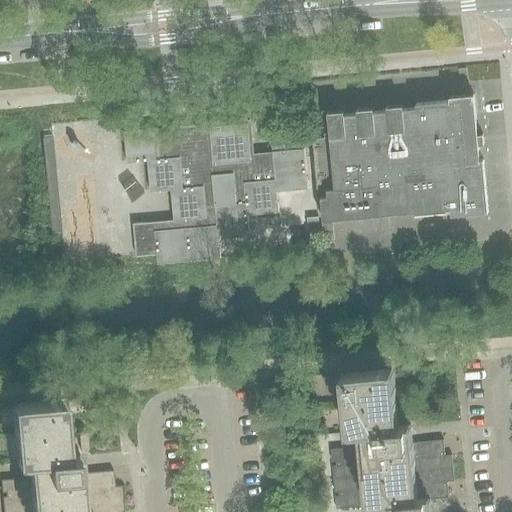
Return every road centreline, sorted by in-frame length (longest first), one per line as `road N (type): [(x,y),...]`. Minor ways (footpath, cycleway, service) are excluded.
road 1 (residential): [(229,511),(219,401),(166,406),(153,420),(157,511)]
road 2 (secondary): [(223,19),(390,3)]
road 3 (secondary): [(72,32),(167,40),(223,19)]
road 4 (secondary): [(223,19),(148,17),(72,32)]
road 5 (secondary): [(390,3),(511,3)]
